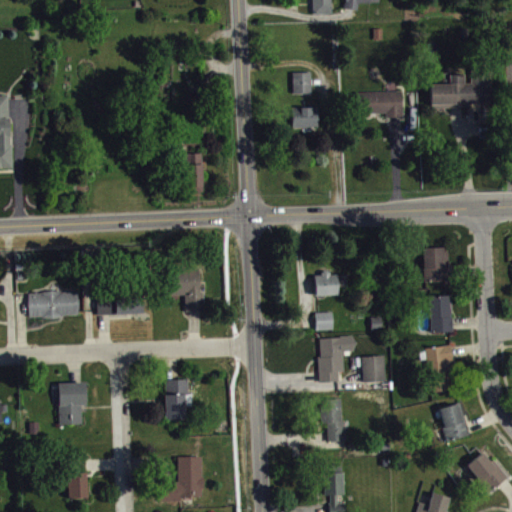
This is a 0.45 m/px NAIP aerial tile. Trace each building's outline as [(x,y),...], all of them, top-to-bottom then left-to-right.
[(329,0),(330,10),(311,11),(310,0),(329,0)] [(361,8),(381,8),(381,0),(348,0),(348,15),(361,15),(361,8)] [(430,105),(429,82),(449,81),(449,72),(463,71),(464,80),(470,80),(469,65),(487,65),(489,99),(467,100),(467,104),(454,104),(430,105)] [(292,70),(292,90),(310,90),(310,83),(310,70),(292,70)] [(400,89),(400,114),(392,114),(384,114),(384,110),(355,111),(354,90),(400,89)] [(0,93),(0,165),(9,165),(6,104),(6,93),(0,93)] [(290,105),(290,125),(316,124),(316,104),(290,105)] [(199,150),(200,188),(185,189),(184,173),(176,174),(175,151),(199,150)] [(446,244),(420,245),(422,279),(448,278),(447,272),(446,244)] [(183,308),(183,292),(161,293),(160,267),(197,266),(198,286),(199,286),(199,290),(202,290),(203,308),(193,308),(183,308)] [(328,270),(325,268),(321,268),(319,271),(319,272),(312,273),(312,292),(335,291),(335,284),(344,283),(344,272),(328,273),(328,270)] [(348,279),(323,279),(323,280),(315,280),(316,301),(340,300),(339,292),(348,291),(348,279)] [(26,291),(27,302),(28,314),(41,314),(41,316),(60,315),(60,313),(76,312),(75,289),(60,290),(60,288),(40,289),(40,291),(26,291)] [(95,312),(102,311),(141,311),(140,292),(95,293),(95,312)] [(426,293),(428,329),(450,328),(450,322),(448,292),(426,293)] [(99,320),(146,318),(145,300),(99,302),(99,320)] [(314,310),(330,309),(331,326),(314,327),(314,320),(314,310)] [(317,317),(317,335),(335,335),(334,317),(317,317)] [(351,334),(353,340),(352,348),(341,349),(342,369),(336,369),(337,378),(317,379),(317,376),(316,354),(318,354),(317,336),(351,334)] [(449,342),(423,345),(428,390),(448,387),(446,371),(449,371),(448,358),(451,357),(450,349),(449,342)] [(360,354),(381,353),(383,378),(361,379),(361,374),(360,354)] [(164,377),(164,392),(163,392),(164,417),(183,416),(182,392),(187,392),(186,376),(172,377),(164,377)] [(56,380),(56,396),(57,396),(58,421),(79,421),(79,402),(83,402),(83,379),(75,379),(56,380)] [(318,397),(339,396),(340,426),(344,426),(344,438),(326,439),(326,434),(325,420),(319,420),(318,397)] [(458,400),(438,406),(444,424),(441,425),(445,438),(468,431),(466,424),(458,400)] [(199,453),(199,474),(201,474),(201,486),(199,486),(199,493),(179,494),(179,499),(157,499),(157,479),(167,479),(177,479),(176,454),(199,453)] [(469,471),(491,496),(508,481),(486,456),(469,471)] [(83,457),(83,463),(85,496),(67,497),(65,458),(83,457)] [(346,511),(346,510),(339,510),(339,500),(345,500),(345,470),(327,470),(327,501),(332,501),(332,511),(329,511),(346,511)]
